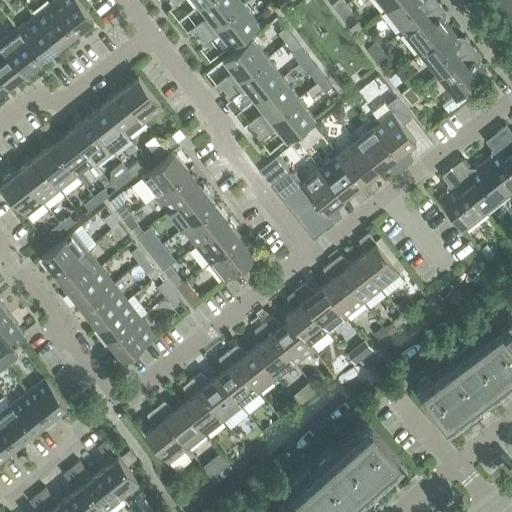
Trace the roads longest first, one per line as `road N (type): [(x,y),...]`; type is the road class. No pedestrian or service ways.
road 1 (residential): [(149,36),(314,252)]
road 2 (residential): [(114,401),(314,252)]
road 3 (residential): [(114,401),(0,250)]
road 4 (residential): [(0,120),(27,98),(73,96),(149,36)]
road 5 (residential): [(387,197),(511,103)]
road 6 (residential): [(0,494),(20,489),(114,401)]
